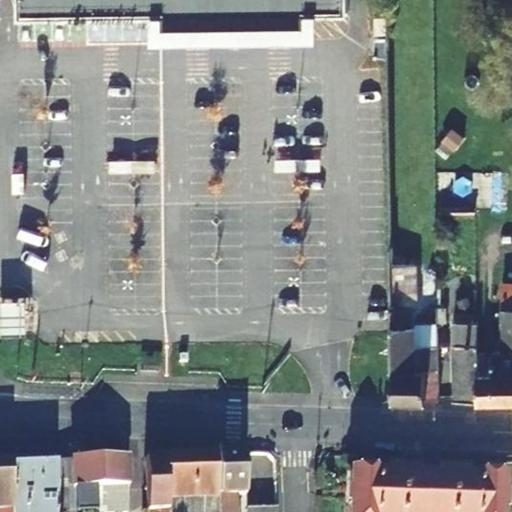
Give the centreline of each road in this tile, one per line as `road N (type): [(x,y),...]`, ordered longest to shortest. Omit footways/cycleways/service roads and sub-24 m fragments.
road 1 (tertiary): [(0,416),(299,425)]
road 2 (tertiary): [(299,425),(511,428)]
